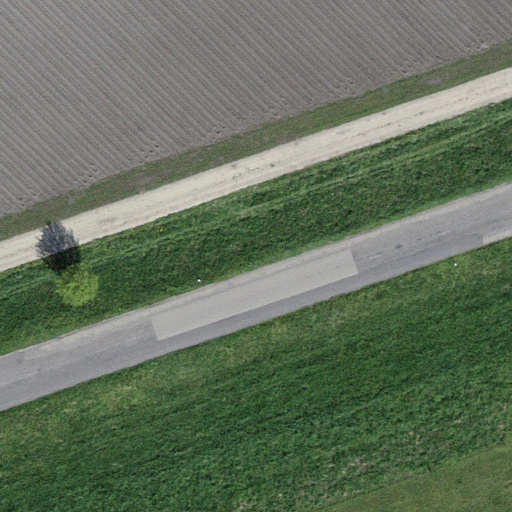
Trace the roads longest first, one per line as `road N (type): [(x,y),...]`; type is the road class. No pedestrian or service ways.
road 1 (track): [(0,257),(511,80)]
road 2 (unclassified): [(511,197),(0,371)]
